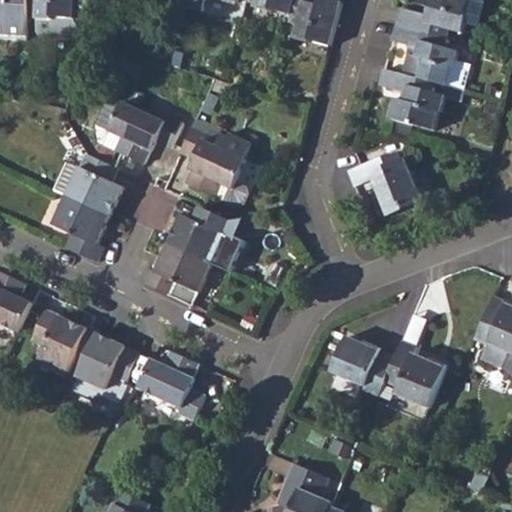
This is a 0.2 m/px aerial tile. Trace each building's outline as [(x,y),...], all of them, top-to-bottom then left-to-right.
[(0,0),(0,33),(30,35),(31,15),(31,2),(31,0),(0,0)] [(56,16),(76,17),(77,0),(31,0),(31,2),(40,3),(39,18),(56,19),(56,16)] [(274,7),(294,13),(297,0),(257,0),(256,6),(273,10),(274,7)] [(313,39),(333,44),(346,1),(340,0),(323,0),(322,4),(314,3),(315,0),(297,0),(294,13),(292,21),(300,24),(296,38),(312,43),(313,39)] [(402,6),(402,9),(398,24),(450,38),(451,31),(465,33),(468,23),(479,27),(487,0),(425,0),(424,5),(432,7),(430,14),(402,6)] [(56,19),(39,18),(39,31),(43,36),(86,39),(93,19),(76,17),(56,16),(56,19)] [(410,53),(405,73),(437,82),(449,85),(454,67),(458,67),(460,60),(463,51),(447,46),(450,38),(398,24),(393,40),(421,48),(419,55),(410,53)] [(449,85),(467,90),(474,64),(460,60),(458,67),(454,67),(449,85)] [(434,91),(437,82),(405,73),(385,68),(381,83),(409,91),(406,100),(399,97),(393,117),(437,129),(442,112),(443,112),(448,95),(434,91)] [(226,81),(218,79),(215,90),(230,95),(233,82),(226,81)] [(116,128),(127,105),(113,99),(101,126),(104,143),(121,150),(129,133),(116,128)] [(175,149),(187,123),(164,113),(161,118),(127,104),(127,105),(116,128),(129,133),(121,150),(149,163),(159,142),(175,149)] [(205,124),(199,121),(184,153),(200,160),(190,183),(219,196),(227,179),(239,185),(240,182),(250,160),(248,158),(254,143),(233,134),(232,136),(227,149),(216,145),(222,132),(223,130),(206,122),(205,124)] [(222,132),(216,145),(227,149),(232,136),(222,132)] [(399,151),(363,165),(350,169),(356,187),(377,179),(391,212),(424,201),(409,158),(403,160),(399,151)] [(115,182),(121,169),(90,154),(84,167),(70,196),(114,215),(126,187),(115,182)] [(57,190),(70,196),(84,167),(71,160),(57,190)] [(227,179),(219,196),(236,204),(248,201),(252,193),(250,187),(240,182),(239,185),(227,179)] [(102,241),(114,215),(70,196),(57,223),(75,232),(69,246),(100,260),(108,245),(102,241)] [(215,264),(234,222),(202,207),(197,219),(185,214),(172,244),(215,264)] [(202,292),(215,264),(172,244),(160,270),(153,266),(146,282),(178,297),(184,284),(202,292)] [(0,338),(1,339),(14,310),(2,304),(7,291),(0,287),(0,338)] [(508,302),(496,297),(477,340),(490,346),(491,344),(507,304),(508,302)] [(511,306),(507,304),(491,344),(511,352),(511,306)] [(42,358),(71,371),(90,328),(47,310),(32,342),(46,348),(42,358)] [(143,353),(99,334),(80,376),(108,388),(113,378),(128,385),(143,353)] [(366,389),(380,396),(387,380),(398,356),(351,336),(336,372),(368,386),(366,389)] [(420,346),(405,340),(398,356),(387,380),(403,386),(405,381),(439,393),(456,352),(423,339),(420,346)] [(486,355),(511,366),(511,352),(491,344),(490,346),(486,355)] [(191,388),(202,364),(175,351),(168,365),(155,359),(143,384),(139,389),(176,405),(186,409),(183,415),(196,421),(208,396),(191,388)] [(173,411),(183,415),(186,409),(176,405),(173,411)] [(332,511),(334,509),(336,504),(325,499),(333,480),(297,465),(286,492),(300,498),(297,505),(293,511),(332,511)] [(478,470),(470,488),(484,494),(492,476),(478,470)] [(151,511),(156,504),(126,490),(116,511),(151,511)] [(283,499),(297,505),(300,498),(286,492),(283,499)]
